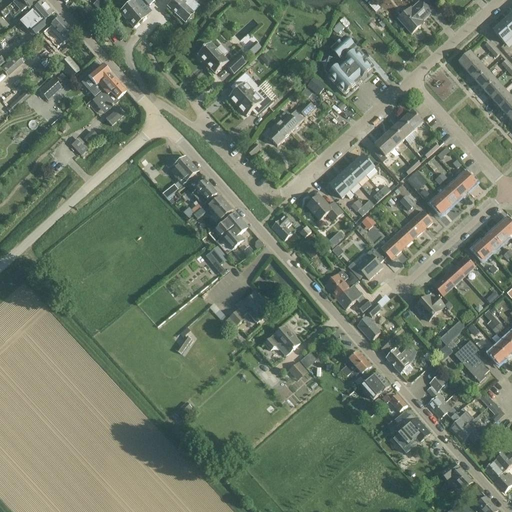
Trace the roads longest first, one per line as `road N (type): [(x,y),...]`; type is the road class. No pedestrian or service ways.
road 1 (tertiary): [(510,511),(161,118)]
road 2 (unclassified): [(0,270),(161,118)]
road 3 (residential): [(290,194),(265,200),(198,133),(145,102)]
road 4 (residential): [(290,194),(410,85)]
road 5 (residential): [(510,196),(410,85)]
road 6 (residential): [(404,293),(510,196)]
road 7 (tertiary): [(145,102),(53,0)]
road 8 (residential): [(410,85),(503,0)]
